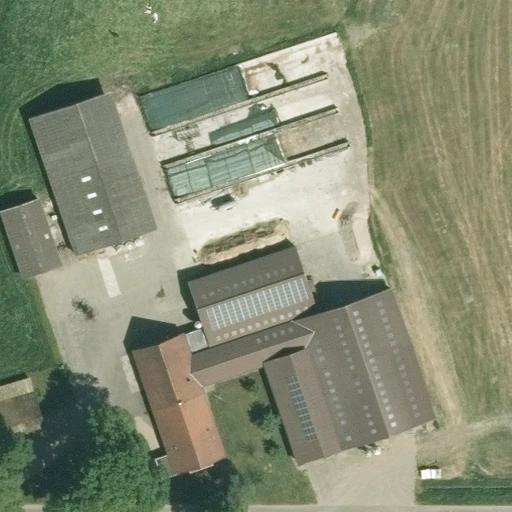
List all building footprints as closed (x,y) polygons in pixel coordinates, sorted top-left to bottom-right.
[(37,130),(80,257),(148,235),(164,229),(123,103),(118,89),(33,117),(37,130)] [(54,266),(67,261),(45,196),(4,209),(27,279),(56,270),(54,266)] [(297,245),(189,283),(211,348),(291,320),(320,310),(297,245)] [(291,320),(304,356),(338,454),(411,428),(421,425),(394,350),(414,343),(393,285),(389,286),(320,310),(291,320)] [(291,320),(211,348),(195,353),(207,390),(304,356),(291,320)] [(207,390),(195,353),(187,332),(133,350),(153,408),(178,478),(201,470),(232,460),(207,390)] [(33,376),(0,386),(0,432),(47,418),(33,376)]
